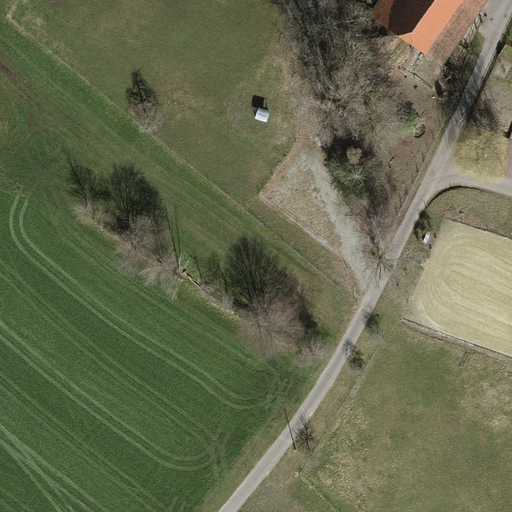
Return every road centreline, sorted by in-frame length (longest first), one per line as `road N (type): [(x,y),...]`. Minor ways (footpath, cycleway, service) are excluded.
road 1 (unclassified): [(255,511),(407,261),(445,166)]
road 2 (unclassified): [(445,166),(510,0)]
